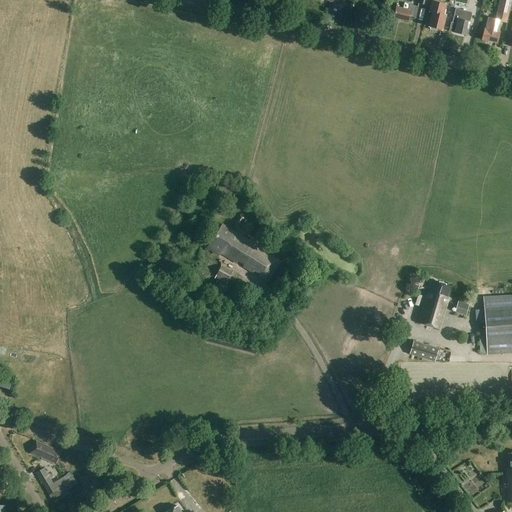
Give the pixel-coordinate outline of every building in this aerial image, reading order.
[(472,0),(470,10),(478,12),(480,0),(472,0)] [(506,23),(511,0),(498,0),(494,19),(487,17),(485,29),(484,28),(481,39),(496,43),(499,32),(498,32),(500,22),(506,23)] [(440,14),(442,5),(435,3),(433,12),(429,26),(442,29),(445,15),(440,14)] [(415,18),(418,7),(409,5),(408,10),(396,7),(393,18),(409,22),(410,17),(415,18)] [(465,20),(467,12),(460,11),(458,18),(456,23),(450,22),(448,31),(454,32),(454,33),(467,36),(470,21),(465,20)] [(279,262),(222,226),(207,249),(218,257),(220,254),(236,265),(238,262),(244,266),(243,268),(266,282),(279,262)] [(225,285),(232,272),(221,266),(214,278),(225,285)] [(211,286),(214,282),(203,276),(200,281),(211,286)] [(438,330),(447,298),(445,298),(449,288),(431,281),(425,296),(417,324),(438,330)] [(219,283),(213,294),(222,298),(228,287),(219,283)] [(511,294),(483,297),(485,329),(487,354),(487,355),(511,353),(511,294)] [(466,315),(470,303),(459,299),(455,312),(466,315)] [(434,362),(438,348),(413,341),(409,354),(434,362)] [(0,387),(9,390),(10,385),(0,381),(0,387)] [(55,464),(61,452),(36,441),(31,453),(55,464)] [(35,474),(51,497),(59,492),(43,469),(35,474)] [(69,472),(63,476),(72,486),(77,481),(80,479),(71,470),(69,472)]
